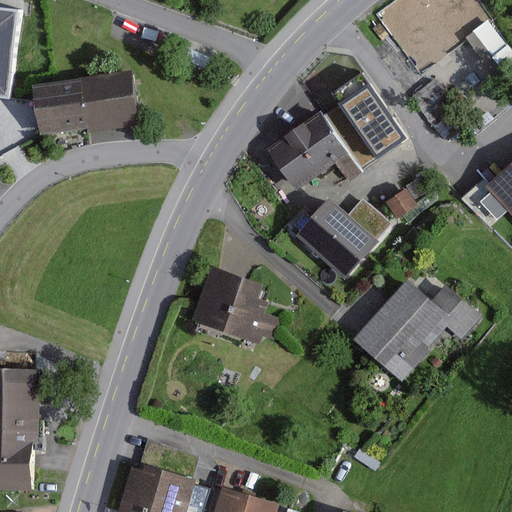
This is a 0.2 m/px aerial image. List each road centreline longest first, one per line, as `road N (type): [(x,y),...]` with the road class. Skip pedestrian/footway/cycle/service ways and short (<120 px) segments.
road 1 (tertiary): [(83,511),(161,281),(201,194)]
road 2 (residential): [(228,149),(115,153),(65,171),(0,224)]
road 3 (track): [(95,0),(282,74)]
road 4 (tertiary): [(228,149),(311,39),(358,0)]
road 5 (residential): [(201,194),(337,311)]
